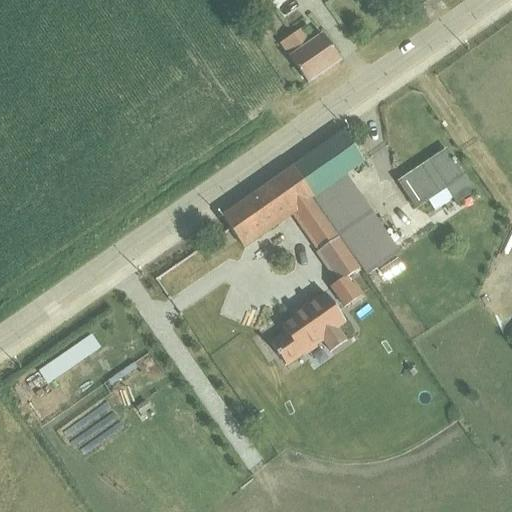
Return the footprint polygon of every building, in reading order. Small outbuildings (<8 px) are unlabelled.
[(302,50),(289,58),(308,85),(341,62),(322,34),(310,43),(301,31),(293,36),(302,50)] [(302,50),(293,36),(280,45),(289,58),(302,50)] [(291,170),(361,270),(367,277),(400,254),(346,176),(365,163),(344,133),(291,170)] [(446,151),(399,183),(416,210),(428,202),(434,211),(454,198),(458,204),(474,193),(446,151)] [(361,270),(291,170),(222,218),(244,249),(293,216),(340,283),(331,288),(346,309),(365,295),(356,282),(351,286),(347,280),(361,270)] [(190,246),(151,280),(165,296),(204,262),(190,246)] [(398,259),(380,271),(387,282),(405,270),(398,259)] [(284,334),(272,343),(289,367),(324,342),(331,351),(348,339),(340,328),(346,324),(324,293),(293,315),(296,320),(282,330),(284,334)] [(100,377),(113,399),(124,392),(115,377),(128,369),(124,363),(100,377)]
